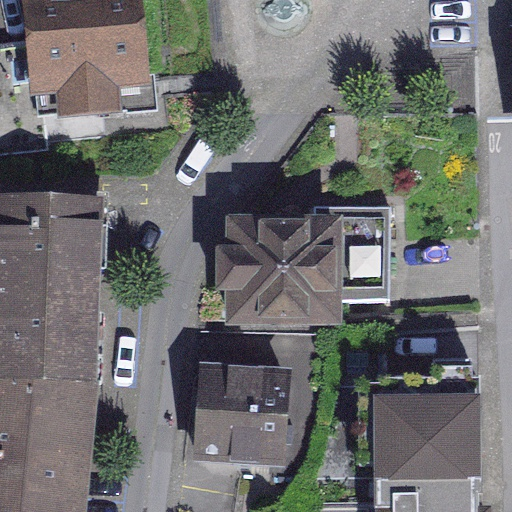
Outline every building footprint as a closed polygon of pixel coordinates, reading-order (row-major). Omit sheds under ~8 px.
[(136,0),(20,0),(29,103),(56,101),(58,124),(118,119),(116,97),(145,95),(136,0)] [(0,210),(0,395),(93,406),(98,216),(0,210)] [(264,233),(225,233),(225,269),(216,269),(215,310),(225,310),(225,339),(339,340),(340,304),(332,304),(333,261),(338,261),(338,235),(311,235),(311,242),(264,241),(264,233)] [(286,372),(205,367),(200,454),(282,459),(286,372)] [(477,511),(475,383),(385,385),(387,511),(477,511)] [(0,511),(82,511),(93,406),(0,395),(0,511)]
